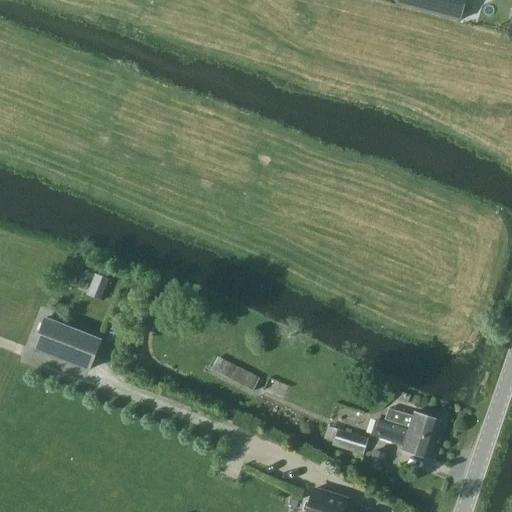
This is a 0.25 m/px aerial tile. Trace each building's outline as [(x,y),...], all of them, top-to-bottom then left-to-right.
[(397,0),(397,3),(461,20),(465,0),(397,0)] [(49,321),(38,349),(91,370),(102,342),(49,321)] [(391,406),(386,423),(377,420),(372,435),(404,445),(403,450),(430,459),(442,421),(415,412),(414,413),(391,406)] [(339,428),(334,445),(364,454),(369,437),(339,428)] [(382,470),(388,452),(376,448),(370,466),(382,470)] [(342,511),(334,509),(338,497),(314,489),(307,511),(342,511)]
